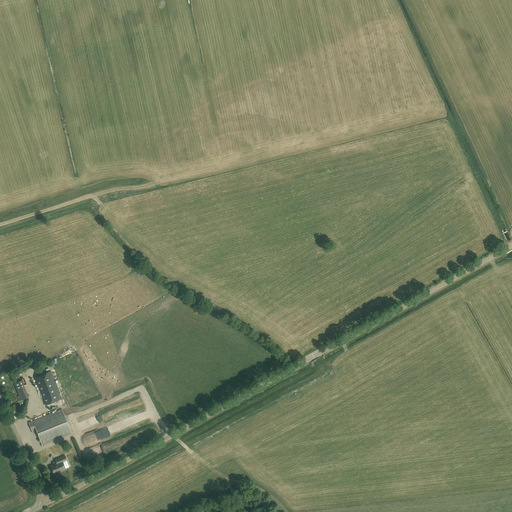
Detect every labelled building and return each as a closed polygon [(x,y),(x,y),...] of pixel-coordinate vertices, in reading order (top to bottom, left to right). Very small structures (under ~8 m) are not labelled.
[(50,371),(34,378),(45,405),(61,399),(50,371)] [(16,389),(23,385),(21,380),(14,384),(16,389)] [(122,406),(116,409),(120,415),(125,412),(122,406)] [(42,445),(72,433),(62,409),(29,423),(32,432),(36,430),(42,445)] [(57,464),(51,466),(54,474),(66,469),(63,462),(67,460),(65,456),(55,460),(57,464)]
